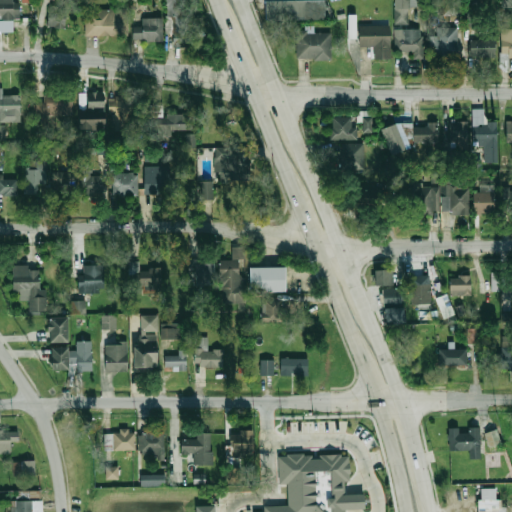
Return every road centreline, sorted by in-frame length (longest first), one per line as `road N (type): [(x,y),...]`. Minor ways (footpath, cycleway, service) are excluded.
road 1 (residential): [(0,57),(100,61),(284,95),(511,92)]
road 2 (residential): [(0,229),(192,225),(317,249),(511,244)]
road 3 (residential): [(0,403),(511,398)]
road 4 (secondary): [(219,0),(288,176)]
road 5 (residential): [(63,511),(45,421),(0,348)]
